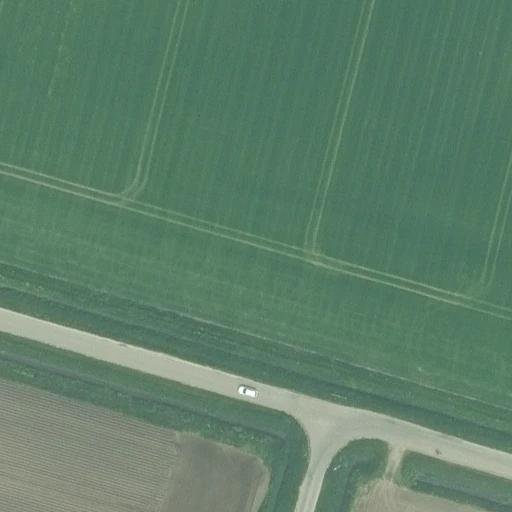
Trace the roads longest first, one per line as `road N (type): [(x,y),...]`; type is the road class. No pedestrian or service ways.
road 1 (unclassified): [(333,415),(0,321)]
road 2 (unclassified): [(511,467),(333,415)]
